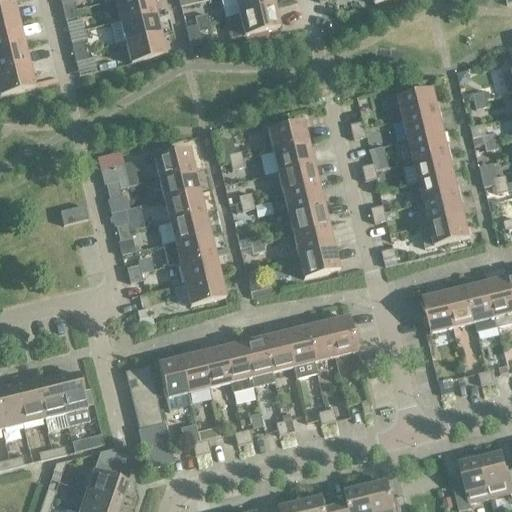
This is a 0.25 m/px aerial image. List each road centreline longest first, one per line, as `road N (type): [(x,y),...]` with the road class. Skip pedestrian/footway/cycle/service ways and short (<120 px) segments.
road 1 (residential): [(409,428),(335,121)]
road 2 (residential): [(167,511),(174,491),(409,428)]
road 3 (residential): [(86,298),(116,290),(85,159)]
road 4 (residential): [(121,445),(86,298)]
